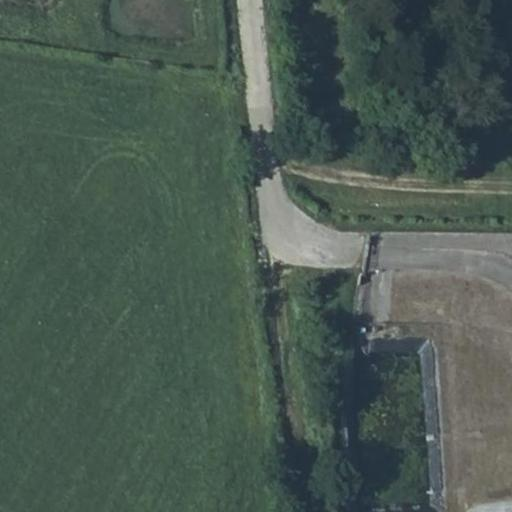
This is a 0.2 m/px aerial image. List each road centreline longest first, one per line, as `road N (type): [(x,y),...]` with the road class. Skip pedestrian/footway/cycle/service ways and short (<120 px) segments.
road 1 (unclassified): [(362,256),(303,240),(269,205),(249,0)]
road 2 (track): [(304,511),(269,205)]
road 3 (track): [(263,160),(366,186),(511,188)]
